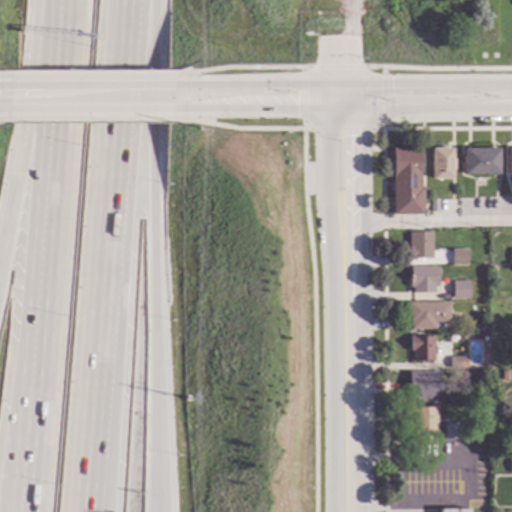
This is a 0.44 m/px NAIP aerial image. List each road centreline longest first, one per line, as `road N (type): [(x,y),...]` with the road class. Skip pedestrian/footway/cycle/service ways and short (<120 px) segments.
road 1 (motorway): [(90,511),(127,0)]
road 2 (motorway): [(157,511),(156,0)]
road 3 (motorway): [(58,55),(21,511)]
road 4 (motorway): [(58,55),(27,132),(0,264)]
road 5 (secondary): [(511,85),(325,86)]
road 6 (secondary): [(7,111),(182,112)]
road 7 (secondary): [(182,86),(7,87)]
road 8 (tertiary): [(341,216),(344,374)]
road 9 (secondary): [(354,110),(511,111)]
road 10 (secondary): [(182,112),(326,109)]
road 11 (secondary): [(325,86),(182,86)]
road 12 (tertiary): [(344,374),(346,511)]
